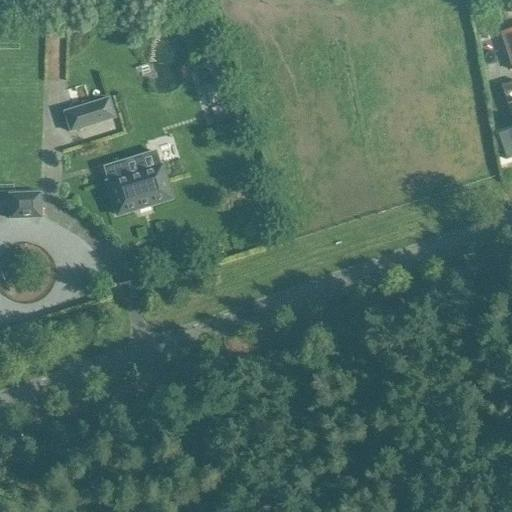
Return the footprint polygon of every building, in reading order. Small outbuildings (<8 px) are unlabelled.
[(511,30),(503,33),(511,63),(511,30)] [(511,84),(503,87),(509,104),(508,105),(511,116),(511,84)] [(108,99),(64,113),(70,132),(82,128),(80,123),(112,113),(108,99)] [(107,184),(117,216),(170,199),(160,167),(124,178),(119,163),(104,168),(108,183),(107,184)] [(41,218),(40,194),(9,195),(10,219),(41,218)]
